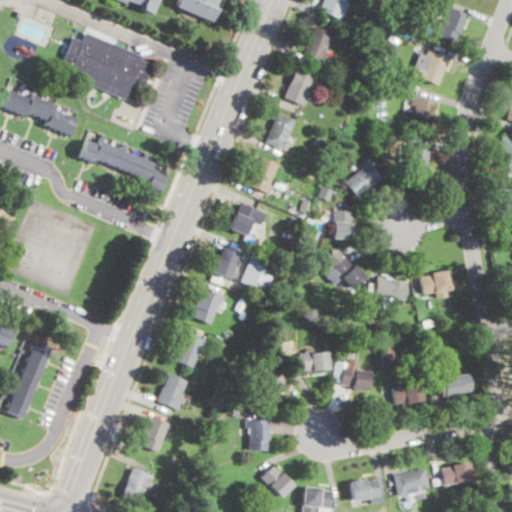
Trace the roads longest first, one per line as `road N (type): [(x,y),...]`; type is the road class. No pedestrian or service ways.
road 1 (tertiary): [(271,0),(62,511)]
road 2 (residential): [(501,403),(461,167),(472,94),(510,0)]
road 3 (residential): [(507,423),(350,443),(323,433)]
